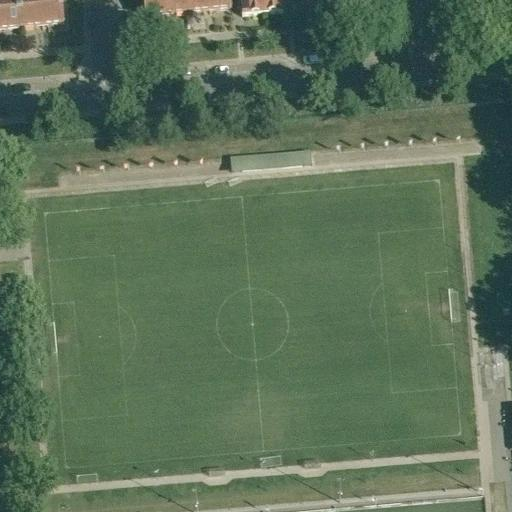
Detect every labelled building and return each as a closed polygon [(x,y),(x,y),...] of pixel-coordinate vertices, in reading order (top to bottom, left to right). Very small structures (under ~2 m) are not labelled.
[(0,0),(0,32),(20,31),(17,0),(11,0),(6,1),(6,0),(0,0)] [(17,0),(20,31),(42,29),(39,0),(17,0)] [(39,0),(42,29),(64,26),(61,0),(39,0)] [(142,0),(144,19),(167,17),(165,0),(142,0)] [(165,0),(167,17),(188,15),(186,0),(165,0)] [(208,0),(186,0),(188,15),(210,13),(208,0)] [(208,0),(210,13),(231,11),(230,0),(208,0)] [(240,0),(241,7),(239,7),(240,16),(241,15),(242,18),(264,16),(262,0),(240,0)] [(262,0),(264,16),(285,14),(285,12),(286,11),(286,2),(284,3),(283,0),(262,0)] [(314,150),(234,157),(235,172),(315,165),(314,150)]
